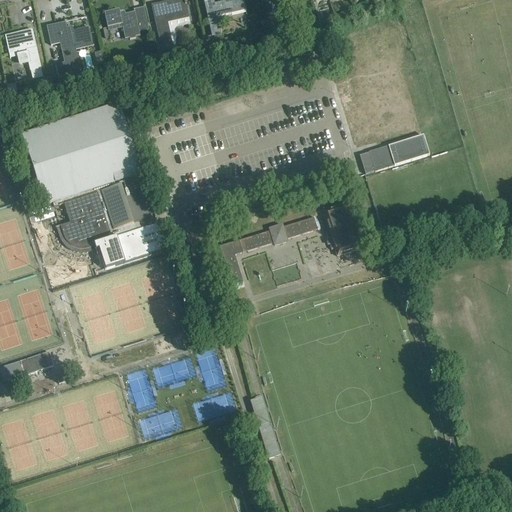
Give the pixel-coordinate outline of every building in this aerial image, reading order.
[(151,6),(160,39),(155,41),(158,54),(174,50),(173,47),(176,46),(175,41),(176,39),(174,31),(176,28),(190,25),(184,0),(176,0),(175,0),(175,2),(152,7),(152,6),(151,6)] [(213,37),(217,36),(221,35),(217,17),(246,11),(243,0),(232,0),(233,1),(214,4),(213,0),(203,0),(211,36),(203,38),(206,53),(232,47),(230,40),(214,44),(213,37)] [(108,27),(122,25),(125,39),(130,39),(130,40),(136,39),(136,37),(140,36),(139,33),(149,31),(145,8),(134,10),(135,13),(121,16),(120,10),(105,13),(108,27)] [(74,30),(89,26),(88,22),(73,26),(74,30)] [(65,23),(46,27),(49,37),(50,42),(51,46),(60,44),(64,63),(55,65),(60,85),(83,79),(76,51),(93,47),(91,40),(91,38),(89,28),(73,31),(68,33),(67,28),(65,23)] [(41,69),(34,40),(32,30),(5,36),(9,55),(16,53),(19,66),(29,64),(33,80),(43,78),(41,69)] [(52,87),(51,79),(38,82),(39,90),(52,87)] [(15,84),(6,86),(9,96),(17,94),(15,84)] [(109,107),(21,135),(29,159),(22,161),(31,190),(38,188),(39,190),(44,206),(52,204),(54,208),(55,208),(63,205),(69,223),(60,227),(63,236),(63,237),(63,238),(64,238),(64,239),(64,240),(65,240),(65,241),(65,242),(66,242),(66,243),(67,243),(67,244),(68,244),(68,245),(69,245),(69,246),(70,246),(71,247),(72,247),(72,248),(73,248),(74,248),(74,249),(75,249),(76,249),(77,249),(77,250),(78,250),(79,250),(80,250),(81,250),(82,250),(83,250),(84,250),(85,250),(86,250),(87,250),(87,249),(88,249),(94,247),(95,251),(101,268),(104,267),(105,270),(105,271),(154,255),(166,251),(158,224),(144,228),(142,229),(135,231),(133,225),(140,222),(155,218),(141,175),(118,104),(109,107)] [(375,172),(375,173),(429,156),(423,136),(369,153),(359,156),(365,175),(375,172)] [(400,168),(370,177),(384,227),(414,218),(400,168)] [(337,257),(351,253),(361,250),(346,204),(322,212),(329,233),(326,234),(331,251),(335,250),(337,257)] [(286,240),(318,231),(314,218),(282,228),(282,226),(269,230),(270,232),(231,244),(220,247),(232,287),(243,283),(234,256),(274,244),(274,246),(287,242),(286,240)] [(50,368),(45,354),(17,363),(22,376),(50,368)] [(262,398),(251,401),(262,435),(272,432),(262,398)]
